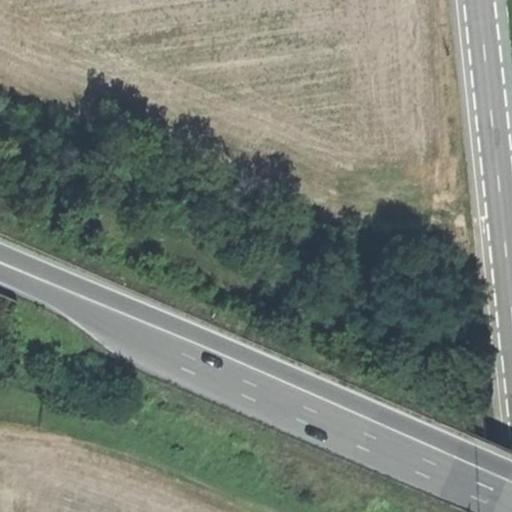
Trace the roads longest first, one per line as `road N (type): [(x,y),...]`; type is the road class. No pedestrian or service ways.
road 1 (primary): [(0,262),(511,480)]
road 2 (residential): [(480,0),(511,293)]
road 3 (track): [(280,511),(44,410)]
